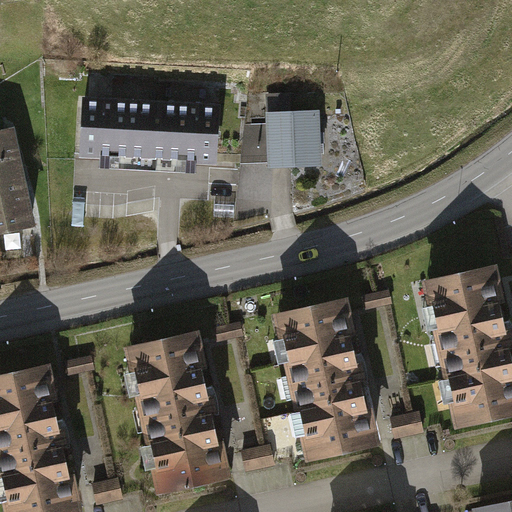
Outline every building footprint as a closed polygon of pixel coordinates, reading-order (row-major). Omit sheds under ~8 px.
[(290,94),(269,95),(272,165),(327,163),(325,110),(291,111),(290,94)] [(221,108),(82,100),(79,159),(217,167),(221,108)] [(14,131),(0,134),(0,229),(36,221),(14,131)] [(511,260),(503,262),(507,278),(511,276),(511,260)] [(511,413),(511,332),(495,261),(423,278),(458,426),(511,413)] [(388,291),(363,297),(366,313),(388,308),(391,307),(388,291)] [(381,450),(347,297),(274,314),(306,466),(381,450)] [(235,326),(216,330),(219,345),(239,340),(242,339),(239,325),(235,326)] [(234,476),(202,328),(128,343),(160,491),(234,476)] [(94,357),(67,362),(69,376),(91,372),(96,371),(94,357)] [(82,511),(53,368),(0,378),(0,489),(4,511),(82,511)] [(420,431),(416,414),(412,415),(392,419),(395,436),(420,431)] [(273,462),(270,447),(265,448),(245,452),(248,467),(273,462)] [(115,482),(95,486),(98,504),(126,500),(123,481),(115,482)]
